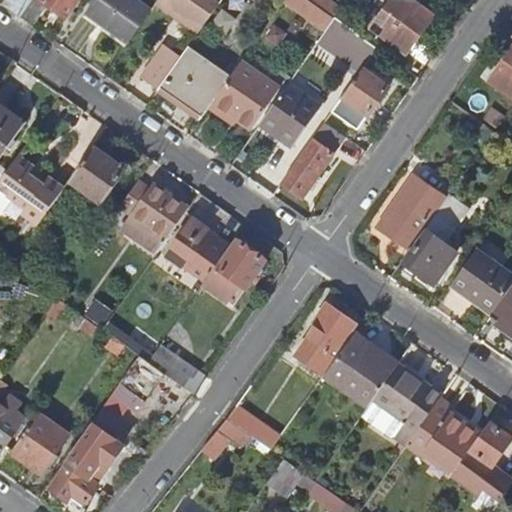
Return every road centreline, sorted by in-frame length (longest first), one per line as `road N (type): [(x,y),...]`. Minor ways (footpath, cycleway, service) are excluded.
road 1 (residential): [(0,26),(319,253)]
road 2 (unclassified): [(124,511),(319,253)]
road 3 (unclassified): [(319,253),(498,0)]
road 4 (residential): [(319,253),(511,389)]
